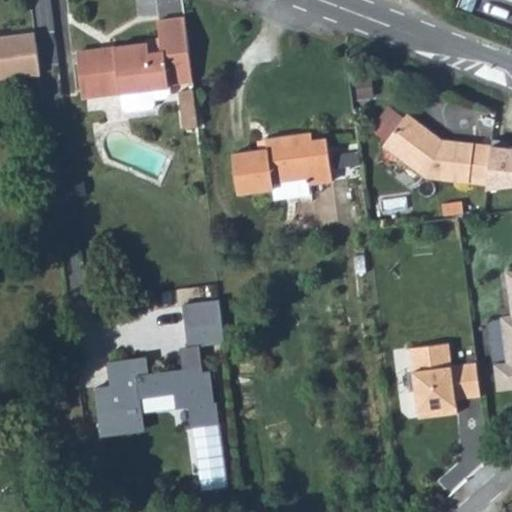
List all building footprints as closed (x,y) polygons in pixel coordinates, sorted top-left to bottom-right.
[(116,55),(81,60),(85,97),(104,95),(106,117),(141,113),(140,102),(157,101),(156,89),(193,84),(185,18),(159,21),(161,39),(147,40),(147,43),(115,47),(116,55)] [(0,82),(17,81),(42,77),(36,30),(0,34),(0,82)] [(115,47),(80,52),(81,60),(116,55),(115,47)] [(17,81),(0,82),(0,91),(17,90),(17,81)] [(195,95),(179,97),(184,134),(199,132),(195,95)] [(424,134),(427,130),(405,115),(383,148),(426,178),(486,184),(490,145),(441,140),(433,134),(431,138),(424,134)] [(269,151),(235,154),(240,193),(275,190),(277,201),(313,195),(312,184),(333,181),(328,141),(312,142),(312,134),(268,139),(269,151)] [(511,143),(498,141),(493,186),(511,183),(511,143)] [(511,271),(506,272),(511,312),(511,316),(502,317),(508,363),(496,364),(499,391),(511,388),(511,271)] [(217,302),(182,306),(187,348),(198,347),(223,344),(217,302)] [(451,343),(412,347),(419,410),(439,408),(440,415),(459,413),(458,399),(482,396),(478,363),(453,366),(451,343)] [(144,358),(106,363),(109,387),(94,389),(99,438),(142,432),(138,399),(173,395),(175,409),(187,408),(189,428),(217,425),(214,405),(212,405),(208,373),(202,374),(198,347),(187,348),(178,350),(180,371),(146,375),(144,358)] [(439,408),(419,410),(420,417),(440,415),(439,408)]
